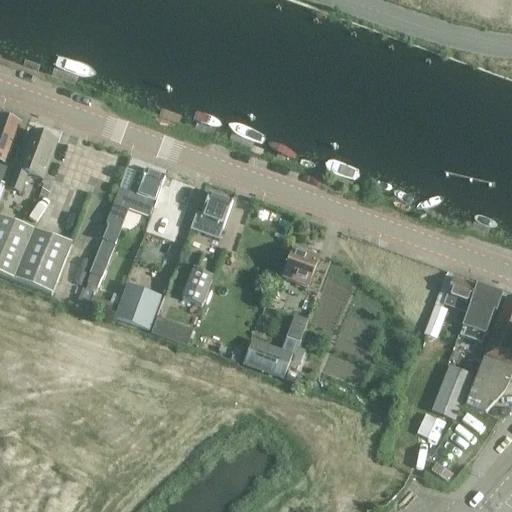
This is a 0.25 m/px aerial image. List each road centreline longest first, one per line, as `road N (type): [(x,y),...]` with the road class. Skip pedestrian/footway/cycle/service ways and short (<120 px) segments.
road 1 (unclassified): [(511,274),(0,89)]
road 2 (unclassified): [(353,0),(511,43)]
